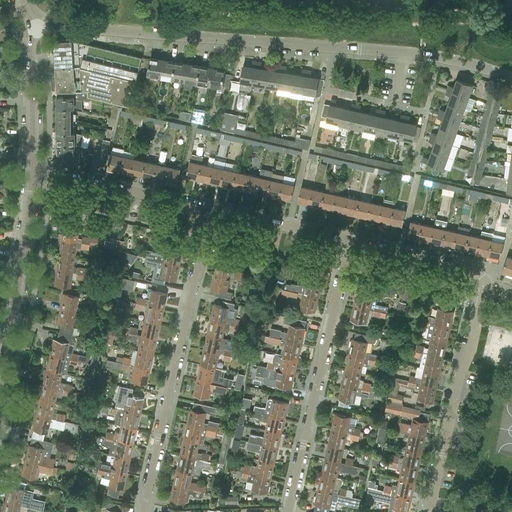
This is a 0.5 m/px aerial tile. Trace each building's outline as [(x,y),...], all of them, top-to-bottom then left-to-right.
[(72,40),(54,42),(55,55),(56,68),(63,68),(75,67),(136,83),(139,68),(142,58),(72,40)] [(147,75),(160,77),(163,60),(150,58),(147,75)] [(160,77),(172,79),(175,62),(163,60),(160,77)] [(172,79),(185,81),(187,64),(175,62),(172,79)] [(240,82),(253,85),(256,62),(255,62),(255,63),(252,62),(251,67),(243,66),(240,82)] [(253,85),(265,87),(268,70),(260,69),(261,64),(258,64),(258,63),(256,62),(253,85)] [(192,87),(192,83),(197,83),(200,66),(187,64),(185,81),(184,85),(185,88),(189,88),(192,87)] [(197,83),(209,85),(212,68),(200,66),(197,83)] [(277,89),(278,89),(281,66),(280,66),(280,67),(277,67),(276,71),(268,70),(265,87),(277,89)] [(277,89),(276,95),(289,97),(290,91),(293,74),(285,73),(286,68),(283,68),(283,67),(281,66),(278,89),(277,89)] [(63,68),(56,68),(57,92),(64,92),(67,92),(72,92),(87,92),(87,97),(91,98),(113,104),(118,105),(129,108),(136,83),(75,67),(63,68)] [(212,68),(209,85),(208,90),(213,91),(214,86),(229,89),(231,74),(224,73),(225,70),(212,68)] [(290,91),(303,93),(306,71),(305,70),(305,71),(302,71),(301,75),(293,74),(290,91)] [(303,93),(302,100),(313,101),(314,97),(321,96),(322,92),(325,80),(318,79),(318,78),(310,77),(311,72),(308,72),(308,71),(306,71),(303,93)] [(447,88),(447,90),(468,97),(472,85),(456,80),(454,87),(449,86),(448,88),(447,88)] [(447,90),(446,91),(447,92),(446,95),(450,96),(448,104),(464,109),(470,112),(474,100),(468,98),(468,97),(447,90)] [(57,97),(57,110),(73,109),(82,111),(82,101),(91,101),(91,98),(87,97),(87,92),(72,92),(72,97),(57,97)] [(324,104),(321,117),(327,118),(326,121),(339,124),(342,108),(335,106),(336,102),(333,101),(333,100),(331,100),(330,105),(324,104)] [(439,112),(438,114),(460,121),(464,109),(448,104),(445,111),(441,110),(440,112),(439,112)] [(339,124),(351,127),(356,105),(354,105),(354,106),(351,105),(350,110),(342,108),(339,124)] [(351,127),(363,130),(367,114),(359,112),(360,107),(358,107),(358,106),(356,105),(351,127)] [(485,105),(483,115),(488,117),(491,106),(485,105)] [(57,110),(58,122),(73,121),(73,109),(57,110)] [(180,112),(178,119),(191,122),(192,114),(182,111),(182,112),(180,112)] [(363,130),(375,133),(380,111),(379,111),(378,112),(376,111),(375,115),(367,114),(363,130)] [(375,133),(388,136),(391,119),(384,117),(385,113),(382,112),(382,111),(380,111),(375,133)] [(132,113),(131,118),(130,123),(141,126),(142,121),(143,116),(132,113)] [(192,114),(191,122),(202,124),(204,116),(192,114)] [(442,120),(439,128),(455,133),(460,121),(438,114),(438,116),(439,116),(438,119),(442,120)] [(492,114),(489,124),(494,125),(494,126),(497,115),(496,115),(492,114)] [(388,136),(400,138),(405,116),(403,116),(403,117),(400,116),(399,121),(391,119),(388,136)] [(405,116),(400,138),(412,141),(416,125),(408,123),(409,118),(407,118),(407,117),(405,116)] [(58,122),(58,134),(75,133),(73,133),(73,121),(58,122)] [(489,124),(486,135),(492,136),(494,126),(494,125),(489,124)] [(431,136),(430,138),(451,145),(455,133),(439,128),(437,135),(433,134),(432,136),(431,136)] [(375,133),(363,130),(362,136),(374,138),(375,133)] [(75,133),(58,134),(58,146),(75,145),(80,146),(83,135),(75,133)] [(294,141),(293,146),(302,149),(303,149),(308,150),(311,141),(295,138),(294,141)] [(434,144),(431,151),(447,157),(451,145),(430,138),(430,139),(430,140),(430,142),(434,144)] [(485,139),(482,149),(487,150),(488,150),(491,140),(490,140),(485,139)] [(75,145),(58,146),(58,158),(60,158),(60,159),(65,160),(78,163),(79,163),(79,149),(75,149),(75,146),(75,145)] [(109,160),(107,169),(118,172),(122,156),(123,150),(112,147),(111,153),(110,153),(109,160)] [(482,149),(480,159),(484,160),(485,160),(488,150),(487,150),(482,149)] [(106,159),(107,153),(101,151),(95,150),(93,155),(89,154),(89,155),(86,165),(104,169),(106,159)] [(447,157),(431,151),(429,159),(424,157),(423,160),(422,160),(422,162),(443,169),(447,157)] [(118,172),(130,175),(134,159),(122,156),(118,172)] [(130,175),(142,177),(145,161),(134,159),(130,175)] [(65,160),(63,166),(76,169),(78,163),(65,160)] [(213,167),(209,182),(221,185),(226,163),(214,160),(213,167)] [(142,177),(153,180),(157,164),(145,161),(142,177)] [(188,167),(186,177),(198,180),(201,164),(197,163),(189,161),(188,167)] [(226,163),(221,185),(232,187),(236,172),(237,165),(226,163)] [(479,163),(476,173),(481,174),(481,175),(484,164),(483,164),(479,163)] [(153,180),(165,182),(168,166),(157,164),(153,180)] [(198,180),(209,182),(213,167),(203,164),(201,164),(198,180)] [(168,166),(165,182),(177,185),(180,169),(168,166)] [(505,166),(503,178),(509,178),(509,179),(511,179),(511,166),(510,166),(505,166)] [(259,177),(256,193),(267,195),(270,182),(271,179),(272,172),(267,170),(265,177),(259,176),(259,177)] [(236,172),(232,187),(244,190),(247,175),(236,172)] [(476,173),(473,183),(478,185),(479,185),(481,175),(481,174),(476,173)] [(247,175),(244,190),(256,193),(259,177),(247,175)] [(270,182),(267,195),(279,198),(282,181),(271,179),(270,182)] [(282,181),(279,198),(291,201),(294,184),(282,181)] [(297,202),(309,205),(313,189),(301,187),(297,202)] [(309,205),(321,207),(324,192),(313,189),(309,205)] [(324,192),(321,207),(332,210),(336,195),(334,194),(324,192)] [(336,195),(332,210),(344,213),(347,197),(346,197),(340,195),(336,194),(336,195)] [(347,197),(344,213),(355,215),(359,200),(352,198),(347,197)] [(382,205),(379,220),(390,223),(394,208),(395,203),(395,202),(383,199),(383,200),(382,205)] [(370,202),(359,200),(355,215),(367,218),(370,202)] [(367,218),(379,220),(382,205),(370,202),(367,218)] [(394,208),(390,223),(402,226),(405,210),(394,208)] [(501,218),(500,225),(506,227),(508,219),(501,218)] [(434,227),(430,243),(442,245),(445,230),(447,222),(435,219),(434,227)] [(407,237),(418,240),(422,225),(410,222),(407,237)] [(63,225),(60,241),(76,243),(76,242),(81,243),(87,244),(89,245),(89,244),(95,245),(96,240),(81,238),(81,240),(77,239),(78,227),(63,225)] [(422,225),(418,240),(430,243),(434,227),(422,225)] [(457,233),(453,248),(465,251),(468,235),(470,229),(467,228),(462,227),(458,226),(457,233)] [(445,230),(442,245),(453,248),(457,233),(445,230)] [(169,234),(166,247),(182,251),(184,238),(169,234)] [(491,240),(488,256),(500,258),(503,243),(505,237),(493,234),(491,240)] [(465,251),(476,253),(480,238),(468,235),(465,251)] [(476,253),(488,256),(491,240),(480,238),(476,253)] [(116,250),(122,252),(124,241),(118,240),(116,250)] [(60,241),(58,256),(74,258),(75,248),(80,248),(81,243),(76,242),(76,243),(60,241)] [(146,253),(145,258),(178,266),(182,251),(166,247),(165,255),(160,254),(151,253),(149,254),(146,253)] [(218,259),(214,274),(230,277),(246,281),(247,274),(235,271),(235,274),(231,273),(231,272),(234,262),(232,262),(233,256),(237,257),(238,251),(239,251),(239,250),(223,247),(220,259),(218,259)] [(58,256),(56,271),(72,273),(76,273),(76,274),(84,275),(85,268),(77,267),(77,268),(73,267),(74,258),(58,256)] [(502,272),(511,274),(511,258),(507,257),(502,272)] [(178,266),(145,258),(144,264),(145,266),(154,268),(150,281),(163,284),(164,278),(175,281),(178,266)] [(318,268),(316,277),(322,278),(325,269),(318,268)] [(72,273),(56,271),(54,286),(69,289),(72,273)] [(230,277),(214,274),(211,289),(216,290),(215,296),(231,299),(232,294),(227,292),(230,277)] [(121,277),(119,285),(132,288),(133,280),(121,277)] [(285,285),(283,290),(290,291),(298,293),(303,294),(318,297),(320,290),(321,282),(320,282),(306,279),(303,278),(301,285),(300,286),(291,284),(291,285),(286,284),(285,285)] [(150,290),(147,306),(162,309),(166,294),(150,290)] [(354,305),(369,309),(374,310),(382,312),(386,313),(387,307),(375,305),(377,297),(375,294),(357,290),(354,305)] [(63,294),(60,309),(76,312),(79,313),(81,308),(77,307),(79,297),(72,296),(63,294)] [(301,299),(299,309),(305,310),(314,312),(318,297),(303,294),(301,299)] [(214,305),(210,320),(226,323),(231,324),(232,318),(235,319),(237,310),(234,309),(235,304),(223,301),(222,306),(214,305)] [(399,302),(396,313),(402,315),(406,304),(399,302)] [(369,309),(354,305),(350,320),(365,324),(369,309)] [(147,306),(143,321),(159,324),(162,309),(147,306)] [(60,309),(56,324),(60,325),(59,332),(71,335),(72,327),(74,318),(78,319),(79,313),(76,312),(60,309)] [(428,316),(428,319),(430,320),(429,323),(434,324),(434,323),(447,326),(448,322),(450,322),(453,312),(438,309),(435,318),(435,319),(434,318),(434,317),(428,316)] [(87,315),(79,313),(78,319),(78,320),(86,321),(87,315)] [(283,324),(289,325),(305,329),(306,321),(284,317),(283,324)] [(210,320),(207,335),(223,338),(224,331),(226,323),(210,320)] [(143,321),(140,336),(156,339),(159,324),(143,321)] [(226,323),(224,331),(228,332),(229,330),(237,332),(238,326),(231,324),(226,323)] [(428,328),(426,338),(431,339),(446,342),(448,332),(446,332),(447,327),(449,327),(447,326),(434,323),(434,324),(429,323),(428,328)] [(270,328),(269,336),(274,337),(281,339),(295,342),(301,344),(305,329),(289,325),(287,333),(281,332),(281,331),(270,328)] [(126,327),(124,332),(128,333),(136,335),(138,328),(130,326),(130,327),(129,327),(126,327)] [(110,344),(113,330),(108,329),(105,343),(110,344)] [(385,329),(382,334),(390,339),(393,334),(385,329)] [(53,340),(49,355),(63,358),(65,359),(69,360),(71,353),(72,353),(74,345),(69,343),(71,335),(59,332),(57,341),(53,340)] [(128,333),(126,340),(138,343),(137,351),(152,354),(156,339),(140,336),(136,335),(128,333)] [(352,339),(349,354),(364,358),(369,359),(376,361),(377,358),(377,356),(365,353),(367,343),(373,344),(375,342),(376,338),(365,335),(355,333),(354,340),(352,339)] [(207,335),(203,350),(219,353),(224,354),(231,356),(237,357),(238,351),(232,350),(225,348),(227,339),(223,338),(207,335)] [(265,335),(264,341),(280,345),(281,339),(274,337),(265,335)] [(281,339),(280,345),(282,346),(280,355),(282,355),(298,359),(301,344),(295,342),(281,339)] [(429,349),(428,354),(440,357),(441,352),(444,352),(446,342),(431,339),(429,349)] [(262,357),(264,350),(254,348),(252,355),(262,357)] [(123,357),(121,363),(129,365),(133,366),(149,369),(152,354),(137,351),(132,350),(130,359),(123,357)] [(203,350),(200,365),(216,368),(219,353),(203,350)] [(71,353),(69,360),(77,361),(78,355),(72,353),(71,353)] [(268,361),(267,367),(294,374),(298,359),(282,355),(280,355),(275,353),(273,362),(268,361)] [(422,357),(419,368),(424,369),(426,369),(439,372),(441,362),(439,362),(440,357),(443,358),(443,357),(440,357),(427,354),(423,353),(422,357)] [(349,354),(345,369),(360,373),(362,366),(367,367),(367,365),(367,364),(377,367),(378,361),(376,361),(369,359),(364,358),(349,354)] [(49,355),(46,370),(62,374),(66,375),(68,366),(69,360),(65,359),(63,358),(49,355)] [(78,355),(77,361),(87,364),(88,357),(78,355)] [(129,365),(128,368),(132,369),(130,381),(136,382),(146,385),(149,369),(133,366),(129,365)] [(200,365),(197,380),(227,386),(227,387),(231,388),(233,380),(219,377),(221,369),(216,368),(200,365)] [(267,367),(258,365),(255,375),(264,377),(265,375),(270,376),(271,378),(276,379),(275,385),(276,385),(291,389),(294,374),(267,367)] [(417,367),(415,377),(417,377),(416,383),(421,384),(433,387),(434,382),(437,383),(439,372),(426,369),(424,369),(419,368),(417,367)] [(345,369),(342,384),(357,388),(362,389),(363,383),(363,381),(359,380),(360,373),(345,369)] [(46,370),(42,385),(58,389),(63,390),(64,384),(60,383),(62,374),(46,370)] [(98,380),(109,383),(110,377),(99,374),(98,380)] [(392,377),(387,400),(401,404),(403,396),(397,395),(399,385),(408,387),(409,381),(392,377)] [(197,380),(193,395),(203,397),(209,398),(211,391),(225,394),(227,386),(197,380)] [(433,387),(421,384),(416,383),(409,381),(408,387),(420,389),(417,399),(432,403),(435,392),(432,392),(433,390),(435,389),(436,387),(433,387)] [(357,388),(342,384),(338,399),(354,403),(355,395),(361,396),(361,397),(367,399),(368,397),(370,391),(370,390),(362,389),(357,388)] [(42,385),(39,400),(55,404),(57,396),(61,397),(61,396),(63,390),(58,389),(42,385)] [(115,403),(114,409),(119,410),(136,414),(139,414),(136,413),(137,408),(140,409),(142,399),(130,396),(131,389),(119,386),(117,394),(119,394),(117,404),(115,403)] [(240,409),(246,410),(249,411),(251,400),(243,397),(240,409)] [(254,405),(253,412),(256,412),(268,415),(271,416),(281,418),(284,419),(284,418),(281,418),(283,413),(285,414),(287,403),(278,401),(272,400),(269,399),(267,401),(265,408),(258,406),(254,405)] [(39,400),(35,415),(51,418),(55,404),(39,400)] [(224,408),(234,411),(235,404),(226,401),(224,408)] [(190,410),(188,420),(190,420),(189,424),(189,425),(214,431),(216,431),(217,431),(219,423),(209,421),(208,424),(204,424),(206,414),(210,415),(210,413),(213,413),(214,407),(194,403),(192,410),(190,410)] [(387,403),(385,411),(401,415),(401,416),(413,419),(412,424),(411,425),(399,422),(397,431),(404,433),(409,434),(424,437),(425,437),(422,436),(423,432),(426,432),(427,424),(428,422),(429,415),(418,412),(419,410),(409,408),(387,403)] [(113,424),(120,426),(135,429),(136,424),(138,419),(135,418),(136,415),(136,414),(119,410),(118,416),(115,415),(113,424)] [(253,412),(252,419),(266,422),(266,424),(265,430),(280,434),(283,424),(283,423),(280,423),(281,418),(271,416),(268,415),(256,412),(253,412)] [(57,413),(55,419),(63,421),(64,415),(57,413)] [(332,429),(331,429),(334,430),(347,433),(352,434),(352,430),(354,430),(354,428),(355,425),(349,424),(350,417),(345,416),(335,414),(333,424),(334,424),(335,425),(334,429),(332,429)] [(48,434),(49,427),(63,430),(65,422),(63,421),(55,419),(51,418),(35,415),(33,424),(32,430),(33,430),(31,438),(43,440),(45,433),(48,434)] [(185,430),(183,440),(199,443),(203,444),(205,436),(213,438),(215,437),(216,431),(214,431),(189,425),(188,429),(188,430),(185,430)] [(106,432),(104,438),(130,443),(131,439),(133,439),(135,429),(120,426),(118,433),(114,432),(114,434),(106,432)] [(381,427),(378,441),(383,442),(387,429),(381,427)] [(250,434),(248,442),(277,449),(277,448),(275,448),(276,443),(278,444),(280,434),(265,430),(263,437),(250,434)] [(330,434),(328,444),(343,448),(347,433),(334,430),(333,435),(330,434)] [(404,433),(403,437),(408,439),(406,449),(421,452),(423,444),(421,443),(421,441),(424,439),(424,437),(409,434),(404,433)] [(25,460),(53,467),(55,459),(49,458),(53,443),(43,440),(31,438),(29,445),(28,445),(26,455),(28,456),(27,461),(25,460)] [(110,446),(108,455),(129,459),(131,449),(128,448),(129,444),(132,444),(130,443),(104,438),(103,444),(110,446)] [(180,455),(208,461),(209,456),(197,454),(199,443),(183,440),(181,450),(183,450),(182,455),(180,455)] [(259,452),(258,460),(274,464),(276,454),(273,453),(275,448),(277,449),(248,442),(246,449),(259,452)] [(325,459),(340,463),(343,448),(328,444),(326,454),(328,455),(327,459),(325,459)] [(70,449),(68,459),(74,461),(77,450),(70,449)] [(399,457),(398,463),(403,464),(415,467),(418,467),(415,466),(416,462),(419,462),(421,452),(406,449),(404,459),(399,457)] [(129,459),(108,455),(107,454),(106,462),(99,461),(98,468),(123,473),(124,469),(126,469),(129,459)] [(179,460),(176,470),(192,473),(199,475),(201,467),(209,469),(211,462),(208,461),(180,455),(182,456),(181,460),(179,460)] [(323,464),(321,474),(336,478),(340,463),(325,459),(327,460),(326,465),(323,464)] [(53,467),(25,460),(25,461),(27,461),(26,466),(24,465),(21,475),(37,479),(39,471),(51,474),(53,467)] [(244,466),(242,473),(268,478),(269,473),(271,474),(274,464),(258,460),(256,466),(251,465),(251,468),(244,466)] [(340,463),(338,471),(356,475),(357,467),(353,466),(352,465),(346,464),(345,464),(340,463)] [(398,463),(396,468),(401,470),(399,479),(414,482),(417,472),(414,471),(415,467),(403,464),(398,463)] [(123,473),(98,468),(96,474),(104,476),(104,478),(108,479),(106,486),(122,489),(124,479),(122,479),(123,474),(125,474),(123,473)] [(189,488),(192,473),(176,470),(174,480),(177,481),(175,485),(189,488)] [(242,473),(241,478),(248,479),(247,480),(247,482),(252,484),(251,490),(257,492),(267,494),(269,484),(267,483),(268,478),(270,479),(270,478),(268,478),(242,473)] [(320,481),(319,484),(321,485),(320,490),(338,494),(339,490),(334,489),(336,478),(321,474),(320,481)] [(360,475),(358,483),(364,485),(366,477),(360,475)] [(392,487),(391,492),(408,497),(408,496),(409,494),(409,492),(412,492),(414,482),(399,479),(398,486),(392,485),(392,487)] [(74,481),(73,487),(86,490),(87,484),(74,481)] [(190,483),(189,488),(193,489),(204,491),(205,486),(195,484),(190,483)] [(172,490),(170,500),(179,502),(186,504),(188,503),(190,494),(192,494),(192,495),(194,498),(199,499),(203,497),(204,491),(193,489),(189,488),(175,485),(173,485),(175,486),(174,490),(172,490)] [(5,502),(7,503),(20,506),(41,511),(43,502),(29,499),(31,492),(23,490),(23,491),(9,487),(8,487),(6,497),(8,498),(7,502),(5,502)] [(369,487),(367,498),(385,502),(390,503),(387,511),(402,511),(403,511),(404,511),(405,511),(407,511),(410,502),(407,502),(408,497),(411,497),(408,497),(391,492),(383,491),(374,489),(369,487)] [(316,505),(314,511),(320,511),(322,511),(324,507),(329,508),(335,509),(336,502),(356,507),(358,498),(345,495),(339,494),(338,494),(320,490),(318,489),(320,490),(319,495),(317,494),(314,504),(316,505)] [(3,507),(2,511),(18,511),(20,506),(7,503),(6,508),(3,507)]
